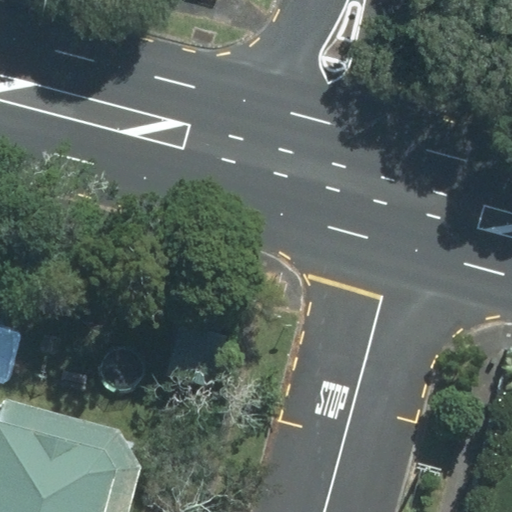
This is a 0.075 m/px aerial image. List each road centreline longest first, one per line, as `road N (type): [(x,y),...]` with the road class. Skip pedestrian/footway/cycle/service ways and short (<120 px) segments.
road 1 (primary): [(0,82),(361,185)]
road 2 (residential): [(324,511),(382,292),(361,185)]
road 3 (residential): [(361,185),(344,104),(344,61),(360,0)]
road 4 (primary): [(361,185),(511,226)]
